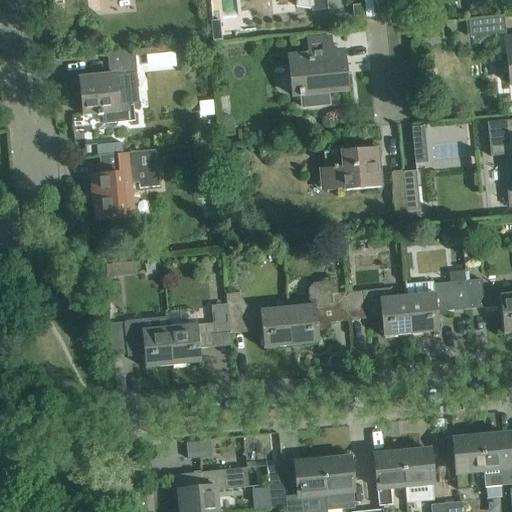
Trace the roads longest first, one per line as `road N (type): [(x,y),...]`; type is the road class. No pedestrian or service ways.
road 1 (residential): [(130,511),(126,418),(148,405),(511,370)]
road 2 (residential): [(36,160),(18,117),(7,0)]
